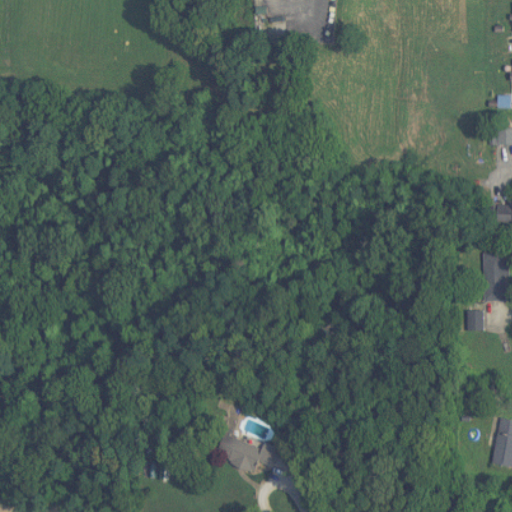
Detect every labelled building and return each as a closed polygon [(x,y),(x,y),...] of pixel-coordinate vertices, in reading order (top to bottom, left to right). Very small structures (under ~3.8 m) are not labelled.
[(511,129),(499,129),(499,146),(511,146),(511,129)] [(511,208),(501,209),(501,224),(511,224),(511,208)] [(485,254),(485,303),(509,303),(509,254),(485,254)] [(485,333),(485,312),(468,312),(468,333),(485,333)] [(511,420),(503,419),(494,466),(511,468),(511,420)] [(267,449),(230,436),(221,461),(258,474),(267,449)]
